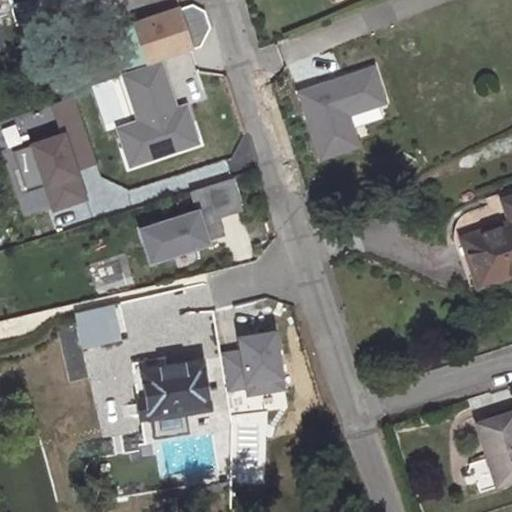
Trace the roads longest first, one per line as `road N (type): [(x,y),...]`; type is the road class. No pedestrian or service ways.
road 1 (unclassified): [(223,0),(359,415)]
road 2 (residential): [(359,415),(511,368)]
